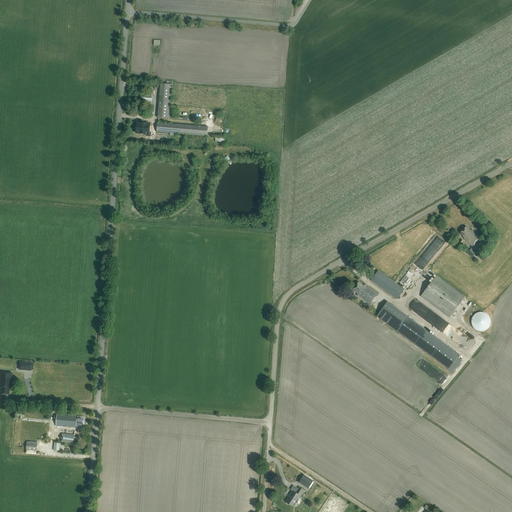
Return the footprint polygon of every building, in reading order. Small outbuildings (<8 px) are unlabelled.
[(158,102),(158,101),(158,105),(157,115),(156,114),(156,117),(158,117),(158,118),(174,119),(175,107),(171,107),(173,85),(172,85),(172,82),(160,81),(158,102)] [(153,104),(154,95),(142,94),(142,95),(141,95),(141,100),(142,100),(142,103),(153,104)] [(135,122),(134,132),(146,133),(147,123),(135,122)] [(207,136),(208,127),(157,122),(157,132),(207,136)] [(471,231),(466,227),(466,226),(460,233),(463,237),(464,239),(472,247),(480,238),(471,230),(471,231)] [(473,256),(476,253),(471,248),(468,252),(473,256)] [(404,290),(377,271),(371,280),(397,299),(404,290)] [(449,318),(465,297),(436,275),(420,296),(449,318)] [(370,305),(378,295),(364,285),(363,286),(358,282),(352,290),(358,294),(357,295),(370,305)] [(448,369),(457,357),(459,355),(387,301),(376,316),(448,369)] [(490,323),(490,320),(489,316),(487,314),(485,312),(481,312),(478,312),(475,314),(473,316),(472,319),(472,322),(473,326),(475,328),(478,330),(481,330),(484,330),(487,328),(489,326),(490,323)] [(471,352),(477,344),(447,321),(443,325),(444,326),(441,330),(471,352)] [(32,363),(20,362),(20,366),(20,368),(25,369),(32,370),(32,363)] [(11,390),(12,373),(1,372),(0,378),(0,387),(1,388),(0,393),(10,394),(10,389),(11,390)] [(83,426),(83,417),(76,417),(76,415),(57,413),(56,426),(76,428),(76,425),(83,426)] [(73,444),(74,435),(62,433),(61,442),(73,444)] [(299,482),(309,488),(314,480),(304,474),(299,482)] [(291,490),(292,491),(287,498),(288,498),(285,502),(292,506),(298,497),(299,497),(304,490),(299,487),(298,488),(294,485),(291,490)]
